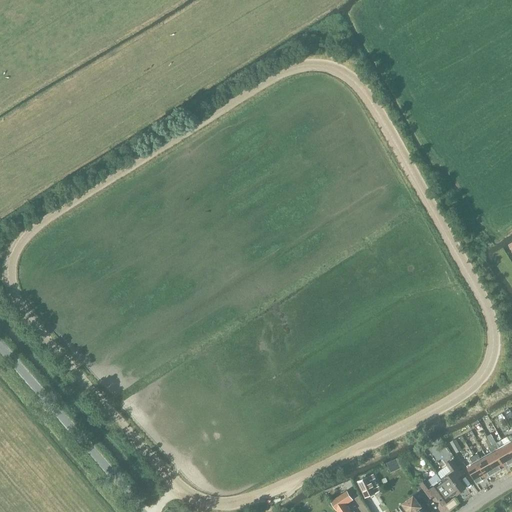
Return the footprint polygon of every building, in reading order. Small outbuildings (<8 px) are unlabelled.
[(487,436),(491,443),(495,441),(491,434),(487,436)] [(450,443),(456,453),(461,450),(455,439),(450,443)] [(496,443),(492,445),(504,467),(508,464),(508,465),(511,462),(511,458),(505,446),(499,449),(496,443)] [(491,453),(486,457),(495,472),(501,469),(504,467),(492,445),(488,447),(491,453)] [(477,454),(473,456),(485,477),(489,475),(489,476),(495,472),(486,457),(481,460),(477,454)] [(485,477),(473,456),(469,458),(473,464),(467,467),(476,483),(482,480),(482,479),(485,477)] [(453,472),(442,480),(454,496),(465,488),(457,478),(462,474),(452,460),(447,464),(453,472)] [(365,498),(376,493),(368,476),(357,481),(365,498)] [(426,501),(430,498),(435,494),(442,505),(454,496),(442,480),(431,488),(425,480),(417,486),(426,501)] [(330,502),(336,510),(336,511),(350,511),(345,504),(352,499),(347,491),(330,502)] [(408,511),(421,511),(420,509),(419,509),(422,507),(413,495),(402,504),(408,511)]
